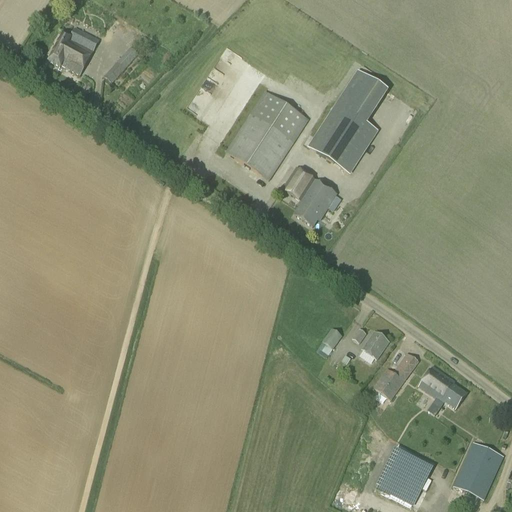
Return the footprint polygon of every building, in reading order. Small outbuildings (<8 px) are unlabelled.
[(108,27),(120,2),(116,0),(78,0),(76,5),(83,9),(81,13),(108,27)] [(62,36),(48,63),(59,69),(60,67),(68,72),(79,78),(98,42),(86,36),(74,30),(69,40),(62,36)] [(207,109),(238,56),(224,48),(193,101),(207,109)] [(112,86),(138,56),(129,49),(103,78),(112,86)] [(230,99),(243,105),(257,75),(244,69),(230,99)] [(349,177),(378,133),(367,126),(388,93),(357,72),(307,149),(349,177)] [(268,183),(308,122),(264,93),(225,154),(268,183)] [(144,108),(138,114),(141,117),(147,111),(144,108)] [(187,135),(194,116),(184,112),(177,131),(187,135)] [(318,224),(336,197),(312,182),(313,181),(296,169),(281,192),(299,204),(296,209),(298,210),(293,218),(312,230),(317,223),(318,224)] [(332,352),(341,338),(331,331),(321,345),(332,352)] [(359,347),(366,336),(359,331),(351,342),(359,347)] [(376,362),(389,345),(374,335),(361,352),(376,362)] [(404,384),(418,364),(406,356),(392,376),(386,371),(372,391),(390,403),(404,384)] [(347,367),(350,361),(345,357),(341,363),(347,367)] [(455,412),(466,396),(452,386),(454,384),(432,369),(418,389),(436,401),(428,413),(434,418),(444,404),(455,412)] [(356,431),(330,502),(341,506),(343,502),(351,505),(376,438),(356,431)] [(483,503),(503,459),(472,445),(452,489),(483,503)] [(439,497),(444,490),(395,456),(386,468),(441,507),(445,502),(439,497)]
